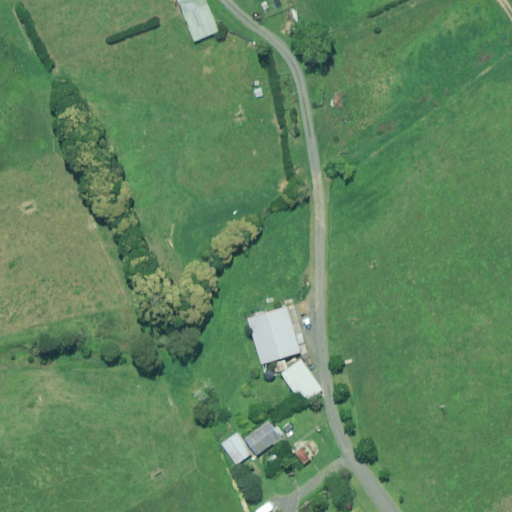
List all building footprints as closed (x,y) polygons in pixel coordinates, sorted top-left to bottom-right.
[(219,32),(206,0),(178,0),(195,42),(219,32)] [(301,353),(287,308),(249,320),(263,364),(301,353)] [(323,390),(302,361),(282,375),(303,404),(323,390)] [(282,438),(270,421),(245,438),(257,456),(282,438)] [(252,455),(237,434),(222,444),(237,465),(252,455)] [(311,460),(300,445),(293,450),(304,465),(311,460)]
